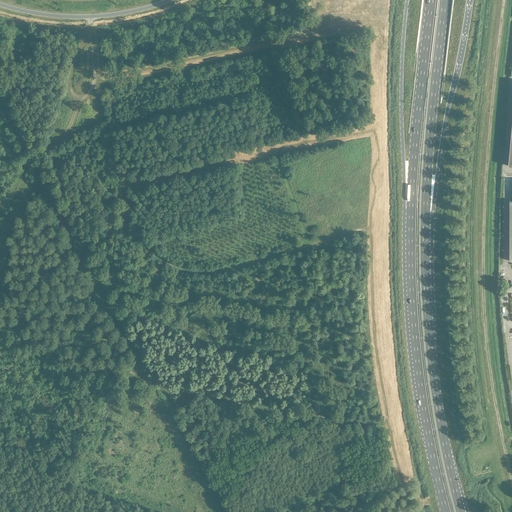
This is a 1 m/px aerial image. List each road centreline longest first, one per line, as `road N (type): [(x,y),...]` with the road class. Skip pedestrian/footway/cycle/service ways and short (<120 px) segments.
road 1 (track): [(504,0),(488,142),(483,305),(511,482)]
road 2 (trunk): [(409,208),(416,360),(445,511)]
road 3 (trunk): [(461,511),(428,337),(426,213)]
road 4 (trunk): [(426,213),(470,0)]
road 5 (trunk): [(426,213),(444,0)]
road 6 (trunk): [(429,0),(409,208)]
road 7 (trunk): [(406,0),(400,101),(409,208)]
road 8 (secondary): [(0,4),(88,16),(169,0)]
